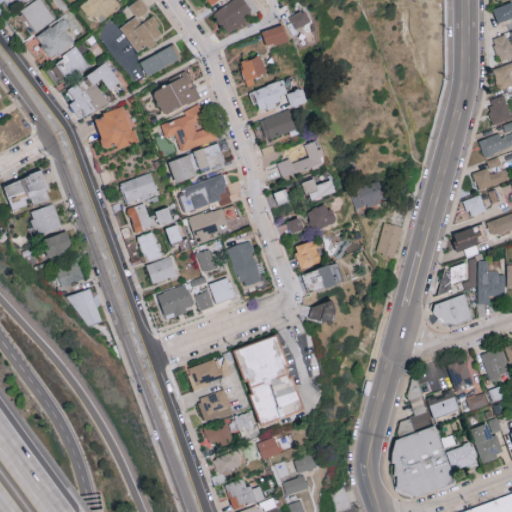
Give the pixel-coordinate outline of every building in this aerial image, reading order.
[(8,0),(15,9),(27,0),(8,0)] [(54,20),(40,0),(36,0),(18,13),(33,35),(54,20)] [(120,8),(116,1),(117,0),(86,0),(79,5),(94,26),(120,8)] [(136,54),(165,35),(151,14),(142,0),(138,0),(128,7),(135,18),(120,28),(136,54)] [(233,0),(213,13),(225,33),(253,15),(244,0),(233,0)] [(511,2),(491,9),(497,25),(511,19),(511,2)] [(289,17),(294,29),(310,23),(304,11),(289,17)] [(61,20),(35,38),(50,59),(76,41),(61,20)] [(287,41),(281,25),(260,32),(266,49),(287,41)] [(499,63),(511,58),(511,51),(509,42),(511,41),(511,32),(492,39),(499,63)] [(180,58),(172,44),(139,63),(147,77),(180,58)] [(56,82),(61,78),(68,84),(89,64),(73,47),(46,72),(56,82)] [(239,63),(245,86),(255,84),(253,77),(264,74),(259,57),(239,63)] [(511,62),(490,70),(497,91),(506,88),(507,91),(511,89),(511,62)] [(107,104),(96,84),(101,80),(107,90),(118,83),(108,64),(61,91),(77,121),(107,104)] [(150,89),(162,116),(199,99),(187,72),(150,89)] [(249,90),(254,112),(279,106),(277,96),(284,94),(282,83),(249,90)] [(285,94),(290,108),(304,103),(300,90),(285,94)] [(485,102),(493,125),(511,119),(503,96),(485,102)] [(137,142),(124,107),(92,118),(104,153),(137,142)] [(180,153),(216,139),(211,127),(197,132),(194,123),(205,119),(201,107),(159,123),(165,139),(174,135),(180,153)] [(294,130),(287,111),(260,121),(267,141),(294,130)] [(505,131),(511,129),(511,120),(503,123),(505,131)] [(484,158),(511,146),(511,130),(478,145),(484,158)] [(323,166),(316,142),(304,145),(307,156),(277,165),(280,178),(323,166)] [(168,160),(174,183),(196,177),(195,172),(224,164),(219,146),(168,160)] [(500,164),(498,156),(487,160),(489,168),(500,164)] [(507,182),(503,169),(489,174),(487,169),(472,174),(477,191),(507,182)] [(50,200),(41,172),(3,183),(11,211),(50,200)] [(126,205),(157,193),(150,174),(118,185),(126,205)] [(177,191),(185,213),(232,195),(224,174),(177,191)] [(334,190),(329,180),(316,187),(312,179),(301,185),(310,202),(334,190)] [(511,213),(485,222),(489,234),(511,227),(511,181),(511,182),(511,185),(511,213)] [(349,192),(355,209),(383,200),(377,183),(349,192)] [(272,194),(277,206),(289,201),(284,189),(272,194)] [(490,209),(485,193),(462,201),(468,217),(490,209)] [(153,225),(143,202),(125,210),(134,233),(153,225)] [(304,215),(314,232),(334,220),(324,203),(304,215)] [(36,237),(61,228),(53,204),(28,213),(36,237)] [(154,212),(159,226),(172,221),(167,207),(154,212)] [(225,230),(217,209),(187,220),(195,240),(225,230)] [(290,235),(304,229),(299,217),(285,223),(290,235)] [(377,255),(395,258),(400,226),(382,223),(377,255)] [(450,234),(456,254),(467,251),(468,255),(477,252),(474,243),(486,240),(482,225),(450,234)] [(181,240),(176,226),(165,230),(170,244),(181,240)] [(73,249),(66,231),(41,241),(48,259),(73,249)] [(161,256),(152,232),(135,238),(145,262),(161,256)] [(227,248),(238,287),(261,280),(250,241),(227,248)] [(293,247),(299,269),(320,263),(314,241),(293,247)] [(195,255),(203,272),(215,267),(208,250),(195,255)] [(176,276),(171,258),(145,265),(151,284),(176,276)] [(477,305),(489,304),(489,297),(505,297),(504,272),(487,272),(487,258),(469,259),(470,273),(476,273),(477,305)] [(82,279),(77,263),(50,272),(55,288),(82,279)] [(301,276),(308,295),(340,282),(332,263),(301,276)] [(444,270),(436,296),(451,291),(450,283),(465,278),(464,263),(444,270)] [(215,304),(235,298),(228,277),(208,284),(215,304)] [(162,320),(193,309),(184,285),(154,296),(162,320)] [(83,328),(101,321),(89,289),(70,296),(83,328)] [(455,320),(448,322),(433,306),(455,297),(472,291),(475,314),(455,320)] [(213,306),(207,292),(195,297),(200,311),(213,306)] [(310,322),(332,321),(332,304),(309,305),(310,322)] [(233,350),(256,426),(301,412),(277,336),(233,350)] [(510,363),(511,362),(511,341),(503,345),(510,363)] [(509,375),(500,347),(480,353),(489,381),(509,375)] [(457,389),(476,381),(466,356),(447,363),(457,389)] [(192,389),(229,378),(222,357),(186,369),(192,389)] [(401,436),(398,431),(399,420),(414,415),(407,395),(411,376),(415,374),(434,423),(401,436)] [(493,402),(504,397),(499,387),(488,392),(493,402)] [(456,411),(436,417),(429,397),(442,393),(455,388),(455,389),(457,393),(464,408),(456,411)] [(203,423),(231,414),(224,390),(195,398),(203,423)] [(488,404),(485,393),(468,399),(472,410),(488,404)] [(235,440),(234,439),(254,433),(248,415),(203,429),(209,448),(235,440)] [(488,420),(492,433),(501,430),(496,417),(488,420)] [(481,464),(504,456),(493,421),(470,429),(481,464)] [(451,484),(415,497),(396,489),(396,475),(393,470),(395,462),(392,456),(391,454),(395,438),(401,436),(434,423),(446,456),(451,470),(456,483),(451,484)] [(255,445),(261,461),(279,454),(273,438),(255,445)] [(447,449),(453,467),(477,459),(471,441),(447,449)] [(217,474),(243,466),(238,451),(212,459),(217,474)] [(297,474),(317,466),(313,454),(293,462),(297,474)] [(275,466),(277,473),(285,471),(283,464),(275,466)] [(281,484),(286,496),(308,487),(303,475),(281,484)] [(246,488),(243,479),(223,486),(231,510),(263,499),(258,484),(246,488)] [(337,511),(351,507),(343,488),(327,494),(334,511),(337,511)] [(454,511),(511,492),(511,511),(454,511)] [(262,503),(264,510),(284,504),(281,497),(262,503)] [(289,511),(304,511),(301,501),(287,505),(289,511)]
